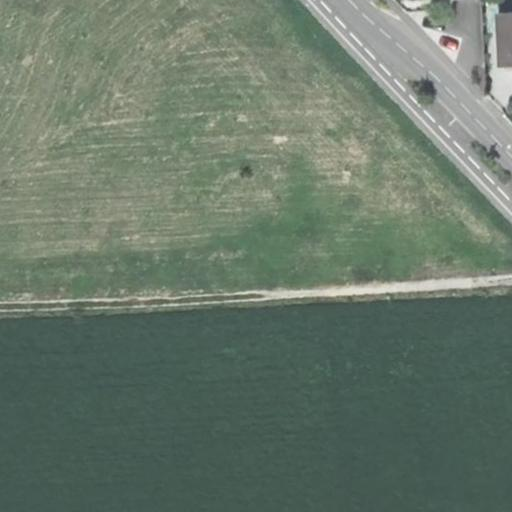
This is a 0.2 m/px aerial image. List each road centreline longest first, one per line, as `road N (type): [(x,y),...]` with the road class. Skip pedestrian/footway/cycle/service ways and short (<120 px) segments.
road 1 (track): [(0,308),(511,278)]
road 2 (residential): [(365,0),(511,154)]
